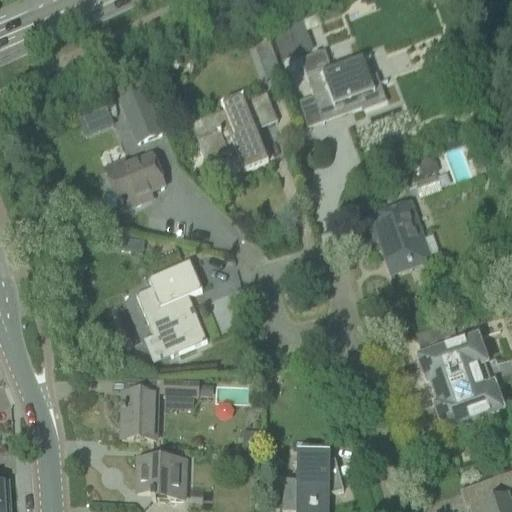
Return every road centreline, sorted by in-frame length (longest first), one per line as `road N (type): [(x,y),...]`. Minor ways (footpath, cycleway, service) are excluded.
road 1 (tertiary): [(49,511),(44,445),(0,307)]
road 2 (unclassified): [(397,511),(352,333)]
road 3 (unclassified): [(327,253),(313,248),(291,257),(277,284),(282,306),(291,315),(324,315),(352,333)]
